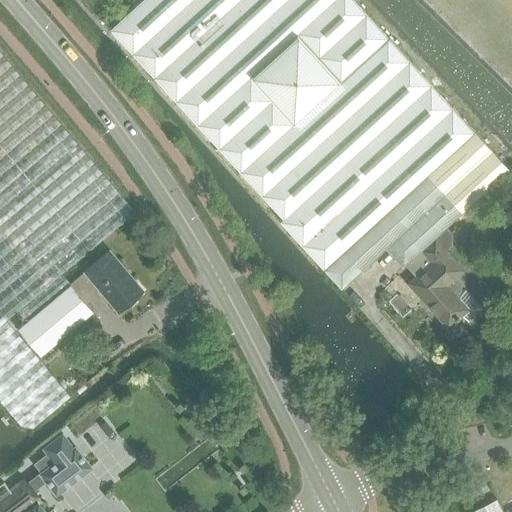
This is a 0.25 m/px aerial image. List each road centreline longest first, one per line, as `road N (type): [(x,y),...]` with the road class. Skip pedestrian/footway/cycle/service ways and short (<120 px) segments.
road 1 (secondary): [(329,493),(164,185),(16,0)]
road 2 (unclassified): [(329,493),(511,444)]
